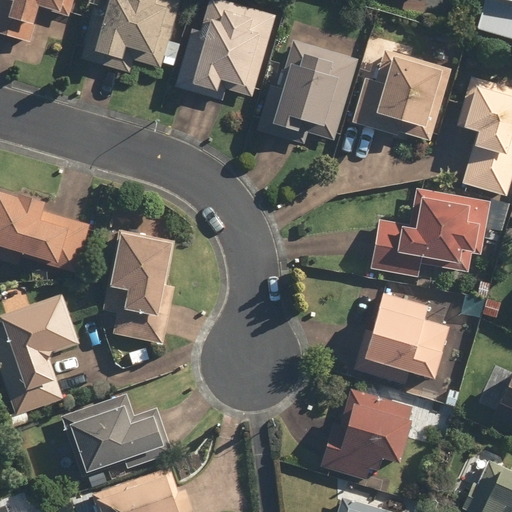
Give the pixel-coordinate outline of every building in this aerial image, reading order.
[(0,0),(0,37),(27,45),(30,35),(36,15),(49,19),(54,0),(0,0)] [(127,75),(132,59),(158,68),(160,61),(172,65),(178,43),(162,38),(173,0),(103,0),(98,17),(93,15),(79,61),(127,75)] [(172,92),(219,105),(221,97),(246,104),(261,50),(266,52),(275,18),(209,0),(206,0),(197,33),(189,31),(172,92)] [(482,9),(476,34),(511,43),(511,0),(474,0),(473,7),(482,9)] [(272,89),(263,86),(250,130),(327,153),(355,60),(287,39),(272,89)] [(411,57),(413,50),(379,41),(367,84),(362,82),(349,127),(422,147),(445,66),(411,57)] [(454,133),(466,136),(456,186),(506,199),(511,172),(511,91),(467,81),(454,133)] [(415,280),(416,265),(456,273),(457,257),(476,259),(482,197),(411,190),(408,225),(369,221),(363,274),(415,280)] [(0,267),(12,270),(15,262),(72,278),(87,226),(56,217),(44,206),(0,195),(0,267)] [(100,315),(112,317),(114,318),(110,337),(158,345),(161,329),(147,327),(162,246),(114,237),(100,315)] [(374,288),(347,373),(401,390),(405,376),(428,384),(447,328),(424,320),(429,306),(374,288)] [(0,384),(13,416),(63,397),(49,357),(80,346),(61,294),(0,315),(0,384)] [(511,433),(511,376),(509,375),(489,423),(511,433)] [(328,428),(318,469),(317,471),(362,482),(365,471),(372,473),(374,464),(393,469),(408,408),(343,392),(334,429),(328,428)] [(121,396),(57,419),(79,479),(121,464),(124,472),(169,456),(152,407),(128,415),(121,396)] [(90,511),(188,511),(179,488),(172,491),(164,468),(85,498),(90,511)] [(511,511),(511,477),(492,469),(474,511),(511,511)] [(332,511),(405,511),(407,508),(342,485),(332,511)]
